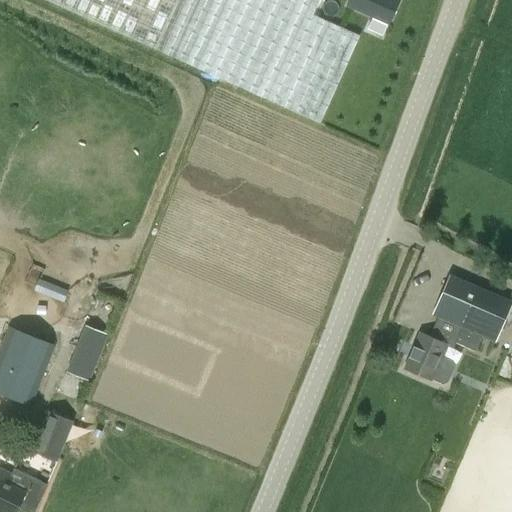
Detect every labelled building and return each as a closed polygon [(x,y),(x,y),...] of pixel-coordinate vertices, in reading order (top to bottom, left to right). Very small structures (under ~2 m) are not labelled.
[(42,0),(155,50),(156,49),(214,76),(320,125),(345,70),(360,36),(313,15),(319,0),(42,0)] [(350,0),(348,6),(389,25),(391,21),(400,0),(399,0),(350,0)] [(436,318),(429,337),(420,333),(405,368),(431,379),(442,383),(448,381),(454,365),(452,360),(441,355),(446,345),(453,348),(461,329),(495,343),(511,302),(511,301),(449,274),(431,316),(436,318)] [(0,392),(31,405),(55,345),(9,326),(0,346),(0,392)] [(61,379),(72,384),(76,374),(87,379),(102,346),(80,336),(61,379)] [(31,450),(58,461),(74,420),(47,410),(31,450)] [(0,511),(15,511),(18,507),(28,511),(34,511),(47,484),(14,468),(11,472),(0,466),(0,511)]
